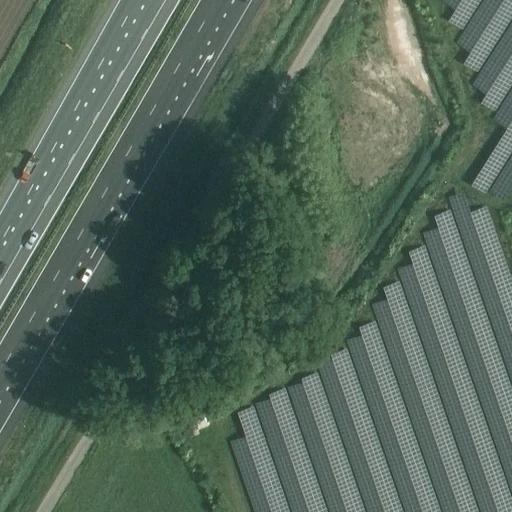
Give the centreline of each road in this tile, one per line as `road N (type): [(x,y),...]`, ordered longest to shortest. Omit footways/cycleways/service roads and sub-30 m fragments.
road 1 (unclassified): [(47,511),(139,384),(217,341),(237,314),(247,159),(335,0)]
road 2 (motorway): [(0,372),(217,0)]
road 3 (motorway): [(164,0),(0,282)]
